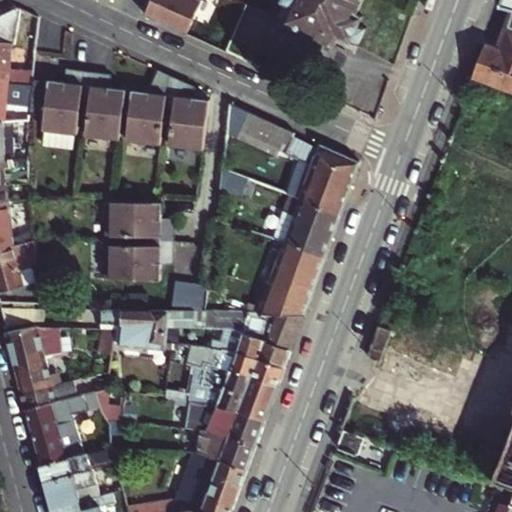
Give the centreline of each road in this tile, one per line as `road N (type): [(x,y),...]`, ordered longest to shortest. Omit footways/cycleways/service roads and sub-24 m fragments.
road 1 (secondary): [(268,511),(402,154)]
road 2 (residential): [(61,0),(402,154)]
road 3 (secondary): [(402,154),(458,0)]
